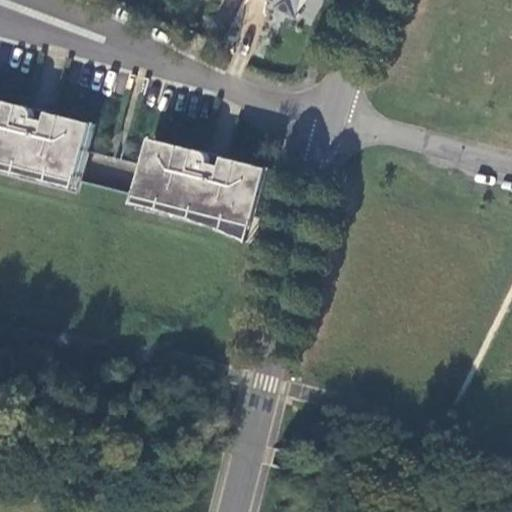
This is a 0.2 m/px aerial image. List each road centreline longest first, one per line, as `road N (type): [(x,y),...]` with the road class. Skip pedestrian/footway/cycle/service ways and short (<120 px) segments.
road 1 (residential): [(329,124),(229,511)]
road 2 (residential): [(329,124),(58,0)]
road 3 (residential): [(511,169),(329,124)]
road 4 (residential): [(373,0),(329,124)]
